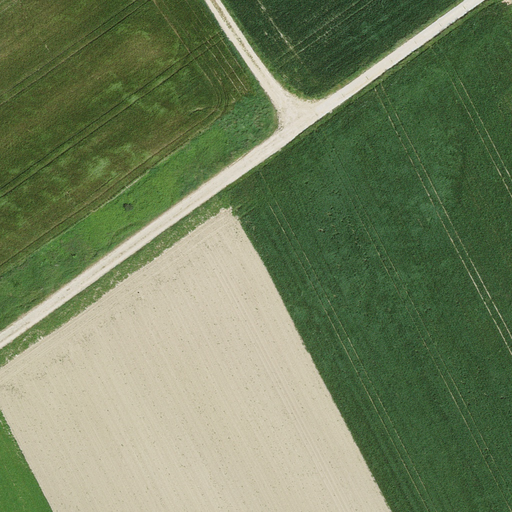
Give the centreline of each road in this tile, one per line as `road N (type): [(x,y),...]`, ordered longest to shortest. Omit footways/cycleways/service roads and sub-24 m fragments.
road 1 (track): [(298,121),(0,337)]
road 2 (track): [(468,0),(298,121)]
road 3 (track): [(216,0),(298,121)]
